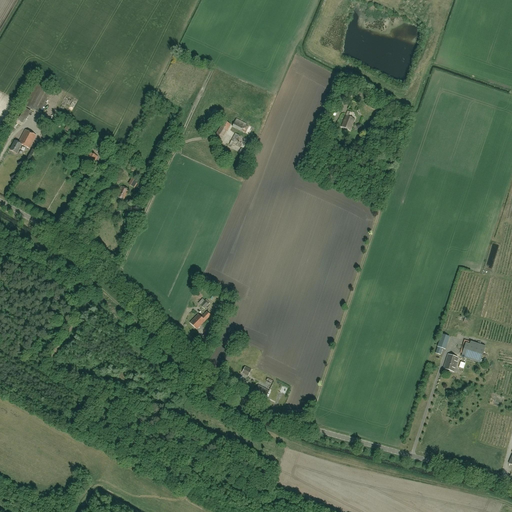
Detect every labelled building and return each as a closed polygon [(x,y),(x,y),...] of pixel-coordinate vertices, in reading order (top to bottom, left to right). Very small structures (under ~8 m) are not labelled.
[(39,114),(50,92),(35,84),(24,106),(39,114)] [(341,107),(348,90),(341,88),(334,104),(341,107)] [(19,119),(25,123),(32,111),(26,108),(19,119)] [(348,111),(346,116),(341,127),(350,130),(355,119),(350,117),(352,113),(348,111)] [(29,149),(36,136),(25,130),(18,143),(14,141),(9,150),(16,153),(21,145),(29,149)] [(92,166),(97,156),(88,152),(84,161),(85,162),(84,162),(92,166)] [(134,188),(136,185),(138,181),(132,178),(130,181),(128,185),(134,188)] [(144,192),(146,188),(138,183),(136,187),(144,192)] [(123,200),(128,190),(120,186),(119,189),(120,189),(116,197),(123,200)] [(187,274),(181,286),(192,291),(199,277),(193,275),(192,277),(187,274)] [(197,330),(211,315),(207,312),(201,317),(198,314),(190,323),(197,330)] [(442,334),(437,347),(435,353),(440,355),(442,348),(445,349),(449,337),(442,334)] [(480,363),(485,346),(471,342),(470,344),(466,343),(462,357),(480,363)] [(454,372),(458,357),(448,354),(443,368),(454,372)] [(251,370),(245,367),(242,373),(248,376),(251,370)] [(258,386),(256,390),(254,395),(264,400),(269,391),(258,386)]
